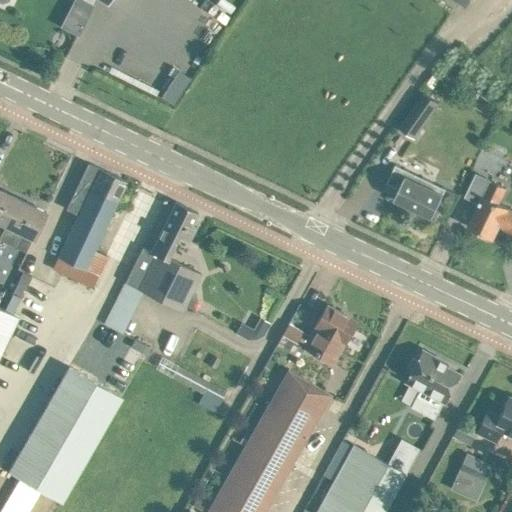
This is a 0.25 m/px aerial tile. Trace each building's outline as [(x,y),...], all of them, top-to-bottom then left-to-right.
[(83,0),(73,0),(60,27),(78,36),(93,5),(83,0)] [(424,92),(399,126),(415,137),(439,102),(424,92)] [(476,93),(468,104),(481,114),(489,102),(476,93)] [(78,215),(58,258),(84,270),(78,282),(93,289),(108,257),(94,251),(105,228),(118,199),(126,182),(127,181),(88,163),(87,165),(80,181),(66,210),(78,215)] [(394,198),(432,217),(446,188),(396,164),(386,182),(399,188),(394,198)] [(476,172),(465,196),(479,203),(468,226),(481,232),(481,236),(488,240),(491,237),(493,238),(500,225),(511,230),(511,209),(508,207),(499,203),(506,188),(492,180),(476,172)] [(0,222),(6,225),(19,198),(0,189),(0,222)] [(33,238),(46,211),(19,198),(6,225),(21,232),(14,246),(25,252),(32,238),(33,238)] [(182,309),(191,291),(199,273),(168,258),(179,236),(190,241),(197,226),(192,224),(196,216),(198,212),(175,201),(174,204),(151,251),(143,247),(125,282),(144,291),(182,309)] [(24,272),(14,293),(23,298),(33,276),(24,272)] [(133,311),(115,302),(105,324),(121,331),(123,333),(134,310),(133,310),(133,311)] [(344,341),(356,321),(327,304),(315,325),(316,325),(304,346),(316,353),(332,362),(344,341)] [(0,344),(14,316),(0,308),(0,344)] [(240,322),(234,332),(246,339),(252,328),(240,322)] [(459,373),(449,368),(437,361),(438,358),(422,349),(417,359),(411,359),(407,367),(410,371),(405,381),(431,395),(424,408),(436,414),(443,401),(444,401),(459,373)] [(212,356),(208,365),(216,370),(221,361),(212,356)] [(219,402),(225,390),(179,365),(173,377),(219,402)] [(61,501),(121,396),(69,366),(8,470),(61,501)] [(262,511),(330,393),(289,370),(221,491),(209,511),(262,511)] [(500,429),(511,434),(511,397),(508,396),(498,416),(486,411),(476,431),(495,440),(500,429)] [(382,511),(405,472),(353,443),(315,511),(382,511)] [(467,454),(460,469),(474,476),(482,461),(467,454)] [(0,478),(0,511),(42,511),(48,503),(0,478)] [(425,486),(419,497),(426,501),(432,490),(425,486)]
